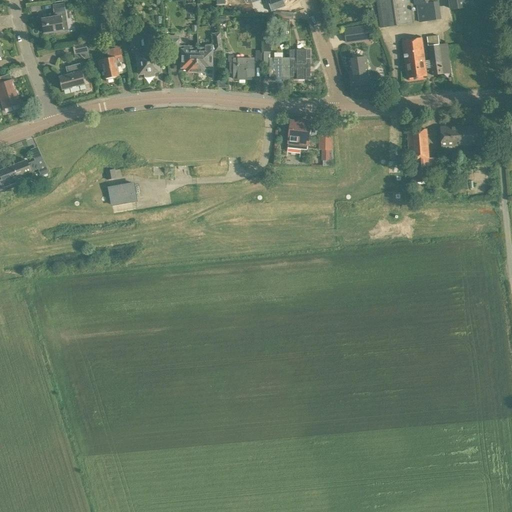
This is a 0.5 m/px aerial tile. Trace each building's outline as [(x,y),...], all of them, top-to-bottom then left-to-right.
[(269,0),(273,10),(284,6),(282,0),(269,0)] [(408,0),(376,0),(381,28),(412,23),(408,0)] [(417,4),(419,24),(440,21),(437,1),(436,0),(414,0),(415,5),(417,4)] [(472,0),(449,0),(450,9),(473,7),(472,0)] [(43,26),(42,27),(42,31),(44,32),(44,33),(67,30),(65,16),(63,3),(52,5),(54,17),(42,19),(43,26)] [(367,26),(344,29),(346,42),(369,39),(367,26)] [(146,44),(146,47),(146,53),(136,54),(139,74),(144,74),(145,77),(154,76),(154,72),(159,72),(156,51),(154,52),(154,46),(153,46),(153,44),(159,43),(158,34),(149,35),(150,44),(146,44)] [(197,48),(196,71),(205,72),(205,68),(211,68),(211,52),(216,51),(223,50),(220,34),(213,35),(215,47),(205,47),(205,48),(197,48)] [(178,36),(164,36),(166,55),(176,55),(176,51),(182,51),(182,67),(187,67),(187,71),(196,71),(197,48),(189,47),(189,46),(179,46),(178,36)] [(427,37),(430,60),(424,61),(421,38),(402,40),(407,79),(426,76),(425,68),(431,67),(432,75),(451,73),(447,44),(439,45),(438,36),(427,37)] [(290,79),(289,59),(270,59),(270,51),(271,51),(271,42),(264,42),(264,51),(264,63),(270,63),(270,79),(290,79)] [(73,46),(74,53),(87,51),(86,44),(73,46)] [(106,50),(108,59),(98,61),(99,69),(103,69),(105,78),(107,78),(108,78),(111,78),(112,77),(118,75),(118,74),(127,72),(123,56),(121,56),(119,46),(114,47),(114,49),(106,50)] [(304,59),(289,59),(290,79),(309,79),(309,53),(304,53),(304,59)] [(230,70),(232,72),(233,72),(233,79),(254,79),(254,59),(234,59),(234,56),(228,56),(228,62),(230,62),(230,70)] [(348,59),(352,86),(369,83),(365,57),(348,59)] [(58,77),(62,90),(85,84),(80,66),(66,70),(67,75),(58,77)] [(0,100),(3,108),(19,103),(12,80),(2,83),(0,77),(0,76),(0,100)] [(289,130),(287,148),(307,150),(309,132),(310,122),(300,121),(300,122),(290,121),(289,130)] [(440,127),(441,147),(478,144),(477,135),(477,126),(463,127),(463,125),(440,127)] [(426,128),(407,129),(410,181),(428,180),(427,157),(426,128)] [(319,136),(319,150),(321,150),(321,160),(329,160),(329,150),(331,150),(331,136),(319,136)] [(13,165),(12,166),(18,180),(25,177),(24,174),(38,168),(41,175),(49,172),(42,157),(35,159),(35,161),(28,164),(27,160),(19,163),(18,162),(14,164),(13,165)] [(18,180),(12,166),(10,165),(6,166),(5,168),(0,170),(0,189),(19,182),(18,180)] [(105,171),(107,181),(116,180),(114,170),(105,171)] [(109,188),(112,205),(136,201),(133,183),(109,188)]
